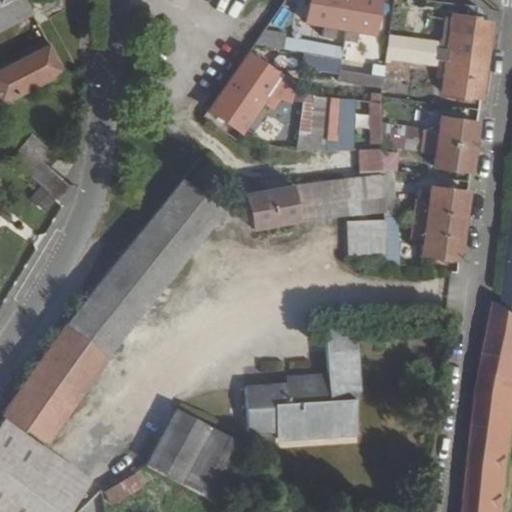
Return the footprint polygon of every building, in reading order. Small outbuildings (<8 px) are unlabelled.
[(5,0),(0,3),(0,28),(32,12),(26,0),(5,0)] [(310,0),(307,23),(326,25),(324,38),(337,40),(339,28),(350,30),(348,42),(360,44),(362,32),(375,34),(380,0),(310,0)] [(390,36),(387,59),(435,65),(436,62),(448,63),(444,94),(480,99),(490,24),(453,18),(449,52),(438,49),(438,43),(390,36)] [(297,41),(296,51),(304,53),(343,58),(344,48),(297,41)] [(0,67),(0,102),(1,104),(63,72),(48,43),(0,67)] [(384,85),(386,64),(343,58),(304,53),(302,64),(339,70),(338,79),(384,85)] [(247,55),(207,111),(238,132),(269,90),(291,96),(292,93),(295,81),(277,76),(247,55)] [(295,93),(287,134),(297,136),(304,94),(295,93)] [(304,94),(297,136),(296,138),(306,141),(314,96),(304,94)] [(334,98),(328,138),(337,139),(344,100),(334,98)] [(370,102),(370,139),(383,139),(383,124),(382,104),(370,102)] [(383,124),(383,139),(383,145),(436,153),(434,167),(470,172),(477,124),(441,117),(438,133),(383,124)] [(37,137),(14,162),(58,202),(71,188),(51,171),(62,158),(37,137)] [(292,184),(299,221),(384,210),(384,187),(384,170),(384,168),(292,184)] [(384,187),(384,210),(384,216),(385,255),(385,262),(396,263),(394,171),(384,170),(384,187)] [(180,179),(66,322),(108,355),(222,214),(180,179)] [(248,193),(255,229),(299,221),(292,184),(248,193)] [(418,202),(413,239),(424,241),(421,256),(459,261),(468,193),(431,187),(428,203),(418,202)] [(350,217),(351,255),(385,255),(384,216),(350,217)] [(511,245),(504,303),(498,302),(484,375),(511,380),(511,245)] [(245,388),(248,431),(278,429),(278,431),(301,429),(302,437),(357,433),(356,397),(361,397),(355,317),(325,319),(328,374),(329,384),(317,385),(316,375),(298,376),(298,384),(288,385),(245,388)] [(66,322),(1,412),(44,442),(108,355),(66,322)] [(316,375),(317,385),(329,384),(328,374),(316,375)] [(511,380),(484,375),(467,511),(505,511),(509,481),(511,457),(511,380)] [(287,377),(288,385),(298,384),(298,376),(287,377)] [(177,409),(149,461),(220,499),(246,447),(177,409)] [(4,420),(0,425),(0,511),(66,511),(89,480),(4,420)] [(278,431),(279,440),(302,437),(301,429),(278,431)] [(105,489),(110,500),(141,483),(135,471),(105,489)] [(78,510),(76,511),(91,511),(102,502),(101,492),(91,497),(78,510)]
